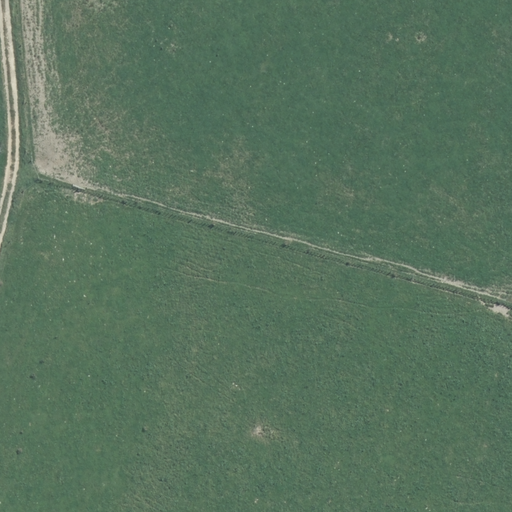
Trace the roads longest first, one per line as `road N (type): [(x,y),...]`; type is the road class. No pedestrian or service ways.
road 1 (unknown): [(0,185),(511,318)]
road 2 (unknown): [(322,511),(384,285)]
